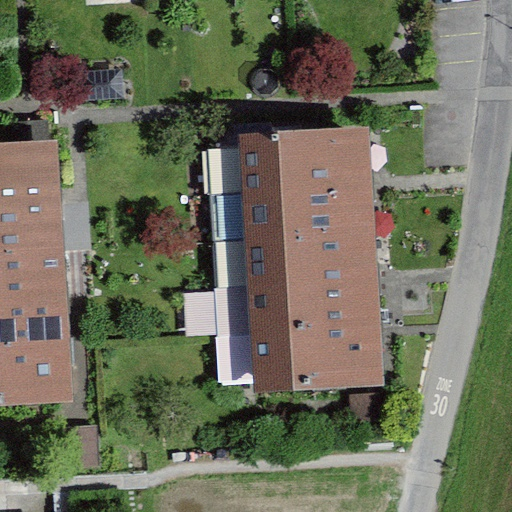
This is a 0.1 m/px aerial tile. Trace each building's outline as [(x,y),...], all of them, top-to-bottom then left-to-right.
[(233,202),(365,193),(362,141),(229,150),(233,202)] [(0,156),(0,210),(51,206),(47,153),(0,156)] [(236,254),(368,245),(365,193),(233,202),(236,254)] [(0,264),(55,260),(51,206),(0,210),(0,264)] [(236,254),(240,306),(372,297),(368,245),(236,254)] [(0,264),(0,317),(59,313),(55,260),(0,264)] [(243,358),(375,349),(372,297),(240,306),(243,358)] [(0,317),(0,371),(64,367),(59,313),(0,317)] [(375,349),(243,358),(247,410),(379,402),(375,349)] [(64,367),(0,371),(0,425),(68,420),(64,367)]
